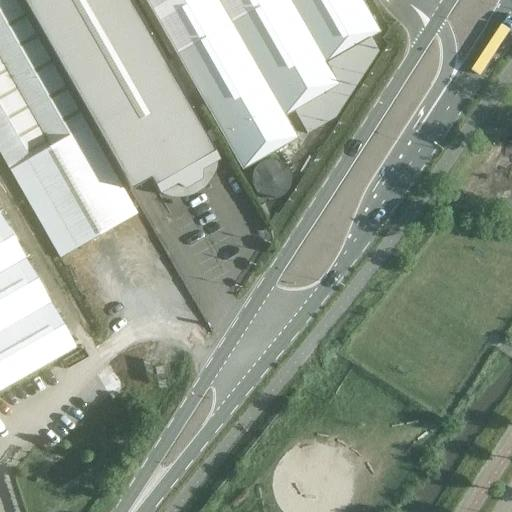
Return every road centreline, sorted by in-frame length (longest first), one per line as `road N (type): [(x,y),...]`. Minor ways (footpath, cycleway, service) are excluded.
road 1 (primary): [(138,511),(280,346),(511,18)]
road 2 (primary): [(449,0),(126,511)]
road 3 (unknown): [(280,346),(243,326),(200,281),(161,212)]
